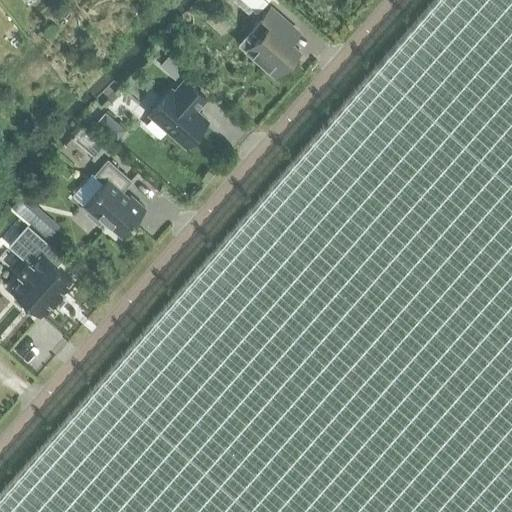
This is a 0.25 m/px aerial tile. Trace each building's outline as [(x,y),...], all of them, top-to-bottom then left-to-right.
[(511,511),(511,0),(428,0),(0,488),(0,511),(511,511)] [(293,43),(301,33),(270,6),(269,7),(262,16),(236,45),(275,80),(302,51),(293,43)] [(187,69),(167,51),(157,61),(157,62),(177,80),(187,69)] [(173,90),(171,88),(148,113),(185,145),(207,120),(195,109),(195,106),(191,102),(199,93),(204,98),(205,97),(184,78),(173,90)] [(80,128),(72,137),(93,156),(102,146),(80,128)] [(93,174),(102,182),(83,204),(88,209),(86,213),(98,223),(101,220),(106,225),(108,223),(121,235),(145,208),(130,194),(128,196),(121,190),(130,179),(106,159),(93,174)] [(22,193),(10,207),(23,217),(34,204),(22,193)] [(26,224),(7,245),(26,261),(16,273),(20,276),(9,288),(16,294),(13,298),(29,312),(32,309),(39,315),(50,302),(52,304),(62,292),(60,291),(71,278),(56,265),(64,256),(26,224)]
